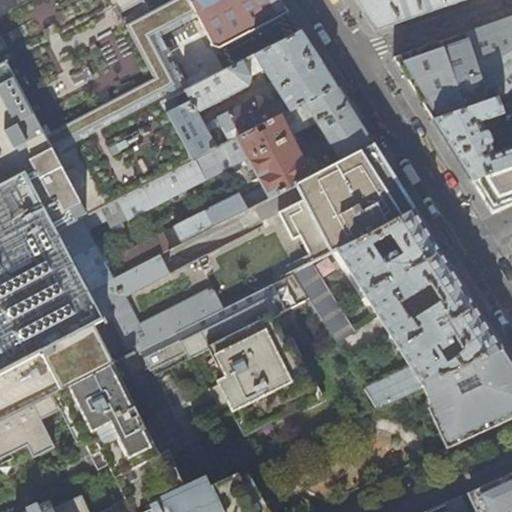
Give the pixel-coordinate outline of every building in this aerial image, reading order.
[(0,0),(0,16),(19,7),(15,0),(0,0)] [(0,419),(128,355),(113,320),(106,323),(88,291),(56,231),(80,219),(84,217),(193,161),(161,102),(189,88),(141,0),(32,0),(19,7),(0,16),(0,419)] [(141,0),(189,88),(243,61),(255,55),(260,53),(249,32),(222,46),(222,47),(220,49),(211,45),(210,44),(211,43),(206,34),(205,34),(204,32),(204,31),(197,17),(196,17),(195,14),(196,14),(188,0),(141,0)] [(211,45),(220,49),(222,47),(222,46),(249,32),(288,12),(280,0),(188,0),(196,14),(195,14),(196,17),(197,17),(204,31),(204,32),(205,34),(206,34),(211,43),(210,44),(211,45)] [(441,0),(356,0),(360,6),(373,27),(375,30),(444,7),(441,0)] [(508,93),(511,87),(511,17),(393,58),(396,63),(432,120),(496,98),(508,93)] [(229,142),(336,88),(317,59),(301,32),(260,53),(255,55),(281,96),(273,100),(270,97),(267,99),(258,96),(217,118),(229,142)] [(243,61),(189,88),(161,102),(193,161),(216,149),(196,112),(248,85),(251,77),(243,61)] [(511,138),(511,166),(471,182),(489,209),(511,198),(511,87),(508,93),(496,98),(511,138)] [(361,127),(336,88),(229,142),(216,149),(193,161),(84,217),(89,227),(106,219),(114,232),(124,227),(122,221),(128,218),(128,219),(229,166),(233,174),(252,166),(263,186),(241,198),(239,193),(170,229),(171,233),(166,236),(163,231),(118,255),(126,271),(295,185),(321,171),(315,160),(310,157),(303,160),(290,135),(315,121),(340,161),(372,145),(361,127)] [(432,120),(452,152),(471,182),(511,166),(511,138),(496,98),(432,120)] [(381,158),(372,145),(340,161),(321,171),(295,185),(302,199),(278,213),(291,241),(299,237),(311,262),(331,252),(336,250),(414,211),(394,179),(381,158)] [(409,391),(424,385),(501,349),(457,279),(414,211),(336,250),(411,368),(365,388),(377,407),(409,391)] [(112,279),(80,219),(56,231),(88,291),(112,279)] [(342,271),(331,252),(311,262),(293,272),(309,297),(337,343),(355,333),(324,283),(342,271)] [(167,473),(122,384),(148,370),(150,373),(153,371),(157,378),(210,350),(225,378),(218,382),(234,413),(241,410),(252,431),(300,410),(302,410),(320,402),(314,389),(317,387),(278,323),(276,324),(272,317),(284,311),(284,310),(309,297),(293,272),(128,355),(0,419),(0,461),(2,460),(6,467),(27,457),(29,457),(49,447),(35,419),(56,410),(57,411),(63,408),(88,456),(99,450),(124,500),(108,507),(108,509),(102,511),(86,511),(79,497),(51,510),(46,500),(20,511),(148,511),(150,511),(189,493),(177,469),(167,473)] [(511,365),(501,349),(424,385),(451,446),(492,427),(511,418),(511,365)] [(481,511),(511,511),(511,471),(485,484),(472,491),(481,511)] [(269,511),(249,475),(240,480),(238,475),(214,486),(213,483),(189,493),(150,511),(269,511)] [(468,511),(461,496),(425,511),(468,511)]
